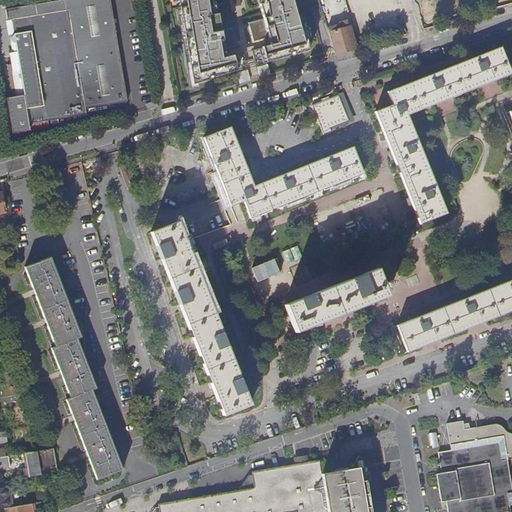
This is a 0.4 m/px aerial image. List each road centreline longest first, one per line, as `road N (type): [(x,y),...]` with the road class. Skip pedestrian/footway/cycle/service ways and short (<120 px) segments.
road 1 (residential): [(511,334),(208,434),(105,140)]
road 2 (residential): [(400,419),(368,410),(68,511)]
road 3 (residential): [(55,154),(123,447),(144,479)]
road 4 (residential): [(421,43),(105,140)]
